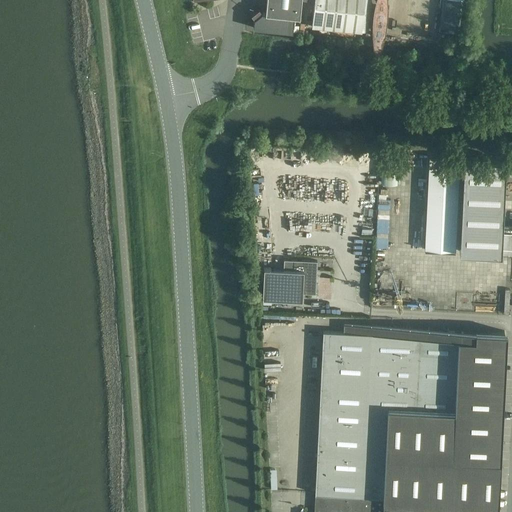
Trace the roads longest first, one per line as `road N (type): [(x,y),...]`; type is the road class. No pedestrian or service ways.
road 1 (tertiary): [(196,511),(167,99)]
road 2 (unknown): [(479,326),(472,427),(455,436),(414,435)]
road 3 (residential): [(167,99),(208,88),(221,74),(242,0)]
